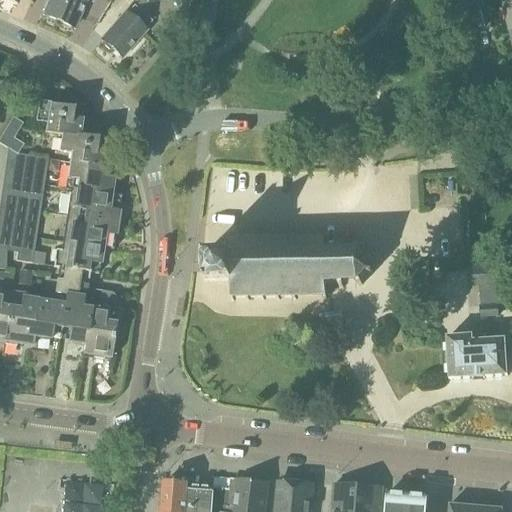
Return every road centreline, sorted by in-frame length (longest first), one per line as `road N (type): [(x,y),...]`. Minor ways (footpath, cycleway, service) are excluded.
road 1 (residential): [(140,142),(205,122),(326,123),(494,100)]
road 2 (secondary): [(148,429),(143,387),(163,234),(140,142)]
road 3 (secondary): [(326,450),(511,474)]
road 4 (secondary): [(140,142),(95,82),(0,29)]
road 5 (secondary): [(148,429),(326,450)]
road 6 (secondary): [(0,411),(148,429)]
